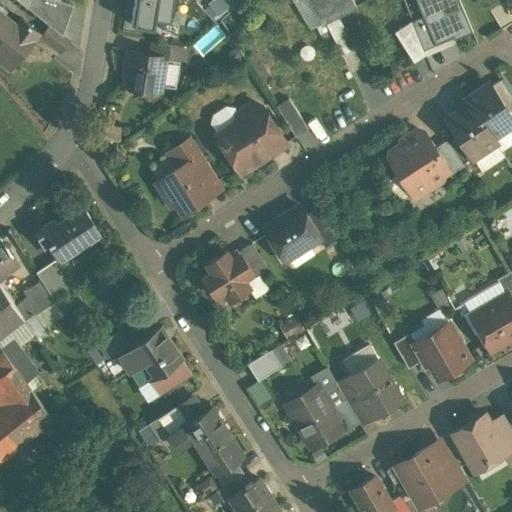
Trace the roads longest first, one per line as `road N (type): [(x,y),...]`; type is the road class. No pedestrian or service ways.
road 1 (residential): [(149,265),(511,37)]
road 2 (residential): [(149,265),(295,483)]
road 3 (residential): [(511,365),(295,483)]
road 4 (residential): [(71,140),(149,265)]
road 5 (residential): [(104,0),(71,140)]
